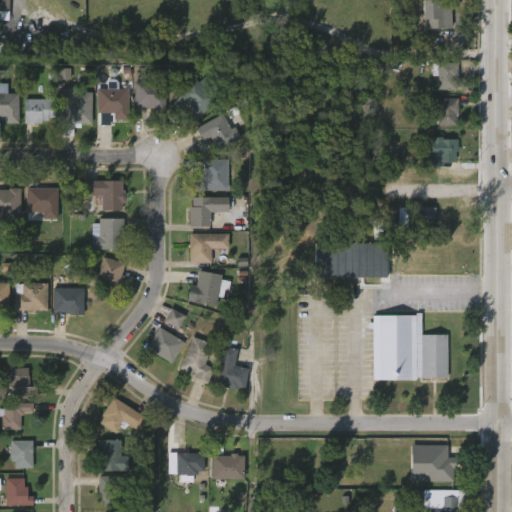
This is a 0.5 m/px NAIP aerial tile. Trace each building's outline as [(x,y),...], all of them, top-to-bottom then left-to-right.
[(0,0),(0,20),(8,20),(8,0),(0,0)] [(448,0),(448,9),(449,29),(431,29),(430,20),(417,21),(417,0),(448,0)] [(460,62),(459,77),(456,77),(456,89),(437,89),(438,76),(432,76),(432,63),(460,62)] [(70,69),(59,68),(59,79),(69,80),(70,69)] [(154,74),(154,81),(164,81),(164,105),(154,105),(154,109),(147,109),(147,107),(134,107),(134,82),(143,82),(143,74),(154,74)] [(203,77),(214,86),(209,92),(217,98),(197,123),(186,113),(191,107),(187,104),(182,112),(173,105),(180,96),(178,95),(193,77),(199,82),(203,77)] [(83,88),(83,94),(89,94),(90,124),(61,124),(61,88),(83,88)] [(128,89),(127,120),(113,120),(113,113),(97,112),(97,88),(128,89)] [(0,93),(19,93),(19,124),(4,124),(4,117),(0,117),(0,93)] [(458,105),(456,125),(438,125),(438,120),(430,120),(431,109),(427,109),(427,103),(431,103),(431,98),(458,98),(458,105)] [(25,123),(24,123),(24,99),(55,99),(54,118),(48,118),(48,121),(41,121),(41,123),(25,123)] [(223,113),(231,129),(235,127),(242,139),(219,152),(210,136),(203,141),(196,128),(223,113)] [(440,138),(440,139),(456,140),(455,164),(440,164),(440,169),(426,169),(426,158),(424,158),(424,137),(440,138)] [(227,159),(226,192),(197,191),(197,176),(203,176),(204,159),(227,159)] [(121,180),(121,190),(124,190),(124,203),(122,203),(122,210),(102,210),(102,205),(94,205),(94,196),(84,196),(84,180),(121,180)] [(57,189),(57,220),(30,220),(30,211),(25,211),(26,188),(57,189)] [(8,215),(8,224),(0,224),(0,189),(22,189),(22,215),(8,215)] [(209,227),(189,226),(189,206),(192,207),(192,197),(228,197),(228,212),(209,212),(209,227)] [(409,228),(386,228),(386,207),(410,208),(409,228)] [(434,231),(419,231),(419,207),(436,207),(436,217),(434,217),(434,231)] [(122,250),(90,250),(90,223),(98,223),(98,218),(122,218),(122,250)] [(211,263),(189,263),(189,233),(228,233),(228,249),(219,249),(219,256),(211,256),(211,263)] [(391,255),(391,281),(377,281),(377,277),(368,278),(368,266),(363,266),(363,245),(391,245),(391,255)] [(124,265),(116,293),(86,284),(90,270),(97,272),(101,256),(125,264),(124,265)] [(230,281),(228,290),(225,289),(223,297),(218,296),(216,306),(187,301),(190,285),(196,286),(199,270),(222,274),(221,279),(230,281)] [(0,283),(8,283),(8,310),(0,310),(0,283)] [(46,283),(49,285),(49,289),(47,289),(46,310),(14,310),(15,284),(46,283)] [(83,288),(83,316),(72,316),(72,315),(65,314),(65,313),(52,313),(53,288),(83,288)] [(185,315),(169,309),(163,323),(179,329),(185,315)] [(422,315),(422,335),(448,335),(448,378),(416,378),(416,380),(372,380),(372,329),(368,329),(368,322),(372,322),(372,316),(415,315),(415,313),(422,313),(422,315)] [(184,342),(172,363),(147,348),(159,327),(184,342)] [(213,368),(207,384),(194,379),(196,374),(180,369),(192,336),(212,343),(205,365),(213,368)] [(247,375),(244,389),(237,388),(237,390),(224,388),(224,384),(215,383),(222,346),(237,349),(234,366),(248,369),(247,375)] [(27,367),(29,388),(37,387),(37,395),(10,395),(9,368),(27,367)] [(146,418),(138,431),(128,425),(125,429),(120,426),(115,433),(100,424),(103,417),(101,416),(113,397),(146,418)] [(20,416),(20,430),(1,430),(1,417),(0,417),(0,409),(3,409),(3,403),(33,403),(33,412),(23,412),(23,416),(20,416)] [(32,448),(32,468),(14,468),(14,461),(10,461),(9,450),(10,450),(10,441),(32,441),(32,448)] [(121,441),(121,456),(127,456),(127,471),(98,472),(98,441),(121,441)] [(449,446),(449,457),(457,457),(457,469),(454,469),(454,483),(431,482),(431,445),(449,445),(449,446)] [(188,453),(203,453),(203,471),(196,471),(195,478),(180,479),(180,478),(176,478),(176,453),(188,453)] [(244,456),(243,479),(212,478),(213,456),(230,456),(230,454),(244,456)] [(123,489),(123,511),(107,510),(107,508),(103,508),(103,501),(100,501),(100,494),(97,494),(98,476),(134,477),(133,489),(123,489)] [(23,479),(23,487),(27,487),(27,496),(32,496),(32,506),(5,506),(5,479),(23,479)] [(442,491),(442,497),(456,496),(456,511),(426,511),(426,508),(440,508),(440,498),(423,498),(423,490),(442,490),(442,491)]
